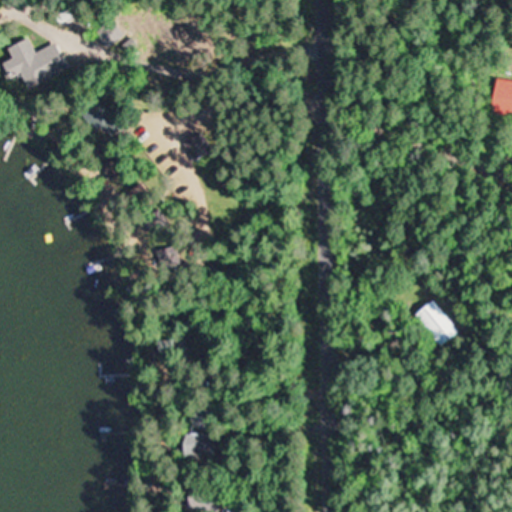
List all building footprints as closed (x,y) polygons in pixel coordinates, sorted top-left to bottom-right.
[(66,71),(54,43),(33,53),(27,38),(5,48),(10,59),(0,63),(0,70),(4,80),(18,73),(25,88),(66,71)] [(311,115),(317,98),(304,94),(298,111),(311,115)] [(92,133),(113,117),(97,96),(77,112),(92,133)] [(190,160),(210,152),(203,133),(183,141),(190,160)] [(444,347),(462,331),(433,299),(415,316),(444,347)] [(215,433),(182,433),(182,458),(215,458),(215,433)]
